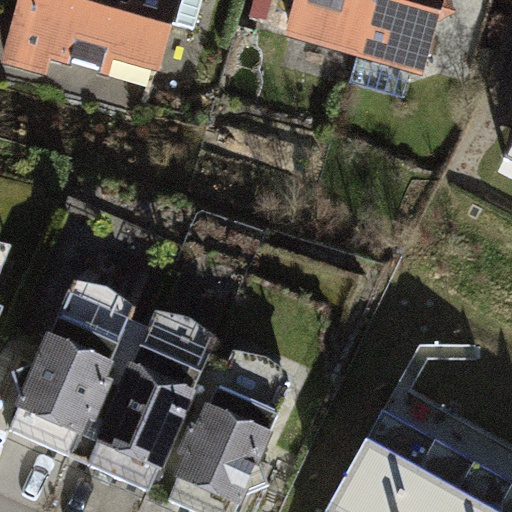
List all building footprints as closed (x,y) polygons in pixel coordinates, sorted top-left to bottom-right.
[(29,0),(11,65),(47,75),(52,58),(114,76),(119,58),(164,71),(177,26),(199,33),(208,0),(29,0)] [(360,60),(377,0),(309,0),(298,43),(360,60)] [(425,76),(445,0),(377,0),(360,60),(425,76)] [(118,329),(55,301),(6,409),(69,438),(118,329)] [(202,364),(139,336),(90,445),(153,473),(202,364)] [(511,511),(511,439),(394,374),(320,511),(511,511)] [(234,511),(283,404),(220,376),(171,485),(231,511),(234,511)]
